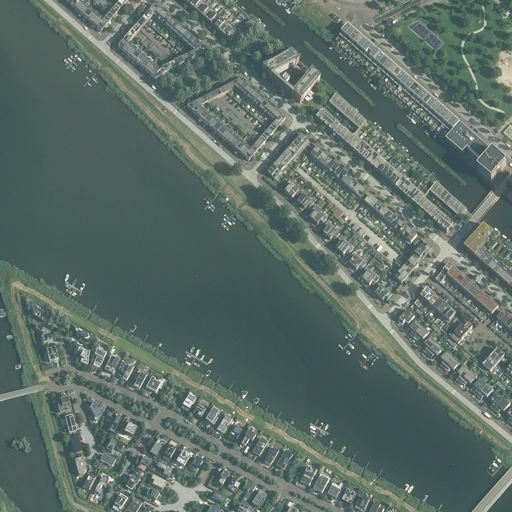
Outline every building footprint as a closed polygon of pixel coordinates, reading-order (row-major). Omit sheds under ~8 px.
[(74,9),(82,0),(74,0),(70,5),(74,9)] [(86,5),(87,4),(83,0),(82,0),(74,9),(79,13),(86,5)] [(121,9),(127,3),(123,0),(121,0),(121,1),(117,5),(120,8),(121,9)] [(193,11),(201,2),(197,0),(195,0),(189,7),(193,11)] [(290,0),(295,4),(291,8),(293,9),(300,1),(298,0),(290,0)] [(198,14),(205,6),(201,2),(193,11),(198,14)] [(104,11),(109,5),(107,3),(104,7),(102,7),(101,9),(104,11)] [(90,9),(86,5),(79,13),(83,17),(90,9)] [(153,16),(158,10),(154,6),(149,12),(153,16)] [(202,18),(209,10),(205,6),(198,14),(202,18)] [(95,13),(90,9),(83,17),(88,21),(95,13)] [(113,19),(118,13),(114,9),(109,15),(113,19)] [(156,20),(162,13),(158,10),(153,16),(152,17),(156,20)] [(206,21),(213,13),(209,10),(202,18),(206,21)] [(92,25),(101,15),(96,11),(95,13),(88,21),(92,25)] [(148,22),(152,17),(153,16),(149,12),(144,18),(148,22)] [(160,24),(167,17),(162,13),(156,20),(160,24)] [(210,25),(217,17),(213,13),(206,21),(210,25)] [(97,29),(104,21),(105,19),(101,15),(92,25),(97,29)] [(108,25),(113,19),(109,15),(105,19),(104,21),(108,25)] [(163,29),(171,20),(167,17),(160,24),(159,25),(163,29)] [(214,29),(221,20),(217,17),(210,25),(214,29)] [(151,24),(148,22),(144,18),(138,24),(143,28),(147,23),(150,26),(151,24)] [(168,31),(175,24),(171,20),(163,29),(168,32),(169,31),(168,31)] [(218,32),(225,24),(221,20),(214,29),(218,32)] [(101,32),(108,25),(104,21),(97,29),(101,32)] [(229,42),(258,27),(252,23),(241,28),(239,25),(239,24),(233,31),(229,27),(222,36),(229,42)] [(173,35),(179,27),(175,24),(168,31),(169,31),(173,35)] [(222,36),(229,27),(225,24),(218,32),(222,36)] [(459,125),(411,82),(386,60),(379,53),(372,48),(352,30),(348,27),(348,26),(335,41),(340,45),(447,139),(460,125),(459,125)] [(177,38),(183,31),(179,27),(173,35),(176,38),(177,38)] [(138,38),(141,34),(139,32),(135,28),(123,41),(127,45),(130,41),(131,42),(134,38),(137,40),(138,39),(138,38)] [(180,43),(187,35),(183,31),(177,38),(176,38),(175,39),(180,43)] [(185,45),(191,38),(187,35),(180,43),(184,47),(185,45)] [(189,49),(195,42),(191,38),(185,45),(189,49)] [(127,45),(123,41),(118,47),(122,51),(127,45)] [(127,55),(135,45),(131,42),(130,41),(127,45),(122,51),(127,55)] [(193,52),(199,45),(195,42),(189,49),(193,52)] [(138,51),(140,50),(135,45),(127,55),(131,59),(138,51)] [(191,61),(207,53),(199,45),(193,52),(193,53),(189,55),(188,56),(191,61)] [(143,55),(138,51),(131,59),(136,63),(143,55)] [(140,67),(147,59),(143,55),(136,63),(140,67)] [(293,92),(286,86),(288,83),(284,79),(282,82),(275,76),(295,66),(295,67),(298,63),(290,55),(261,70),(270,78),(269,78),(291,98),(292,97),(300,104),(319,81),(310,73),(293,92)] [(183,65),(191,61),(188,56),(185,57),(181,59),(183,65)] [(145,71),(152,63),(147,59),(140,67),(145,71)] [(183,65),(181,59),(173,63),(176,68),(183,65)] [(149,75),(156,67),(152,63),(145,71),(149,75)] [(176,68),(173,63),(166,67),(169,72),(176,68)] [(159,72),(161,71),(156,67),(149,75),(154,79),(161,76),(159,72)] [(169,72),(166,67),(162,69),(161,71),(159,72),(161,76),(169,72)] [(280,117),(240,81),(237,82),(238,84),(233,90),(237,93),(238,92),(242,95),(241,97),(257,111),(258,110),(262,113),(261,114),(269,122),(270,120),(274,124),(280,117)] [(211,102),(227,94),(231,97),(232,96),(229,93),(231,92),(233,90),(238,84),(237,82),(187,108),(191,112),(202,107),(206,104),(208,106),(211,103),(211,102)] [(367,123),(336,96),(329,104),(359,130),(360,131),(367,123)] [(225,125),(221,121),(220,122),(215,119),(216,117),(212,113),(211,115),(202,107),(191,112),(244,158),(252,149),(230,129),(229,130),(224,127),(225,125)] [(425,198),(354,136),(353,138),(323,111),(316,119),(334,134),(333,135),(336,137),(336,136),(338,138),(338,139),(340,141),(341,140),(343,142),(342,143),(344,145),(345,144),(417,207),(416,208),(419,210),(419,209),(421,211),(421,212),(423,214),(424,213),(426,215),(425,215),(427,217),(428,217),(447,233),(453,226),(423,200),(425,198)] [(270,129),(267,126),(266,128),(268,130),(265,135),(269,139),(285,121),(280,117),(274,124),(270,129)] [(506,166),(490,152),(460,125),(447,139),(446,141),(462,155),(467,150),(483,164),(477,170),(491,183),(498,176),(501,174),(500,173),(506,166)] [(425,198),(430,192),(429,192),(360,131),(359,130),(354,136),(425,198)] [(310,143),(302,135),(298,139),(307,147),(310,144),(310,143)] [(248,162),(266,142),(261,139),(252,149),(244,158),(248,162)] [(307,147),(298,139),(295,143),(304,151),(307,147)] [(304,151),(295,143),(291,147),(300,155),(304,151)] [(300,155),(291,147),(288,151),(297,159),(300,155)] [(313,161),(321,152),(317,149),(309,158),(313,161)] [(297,159),(288,151),(285,155),(292,161),(291,161),(293,163),(297,159)] [(317,165),(325,156),(321,152),(313,161),(317,165)] [(292,161),(285,155),(281,159),(288,165),(291,161),(292,161)] [(321,168),(328,159),(325,156),(317,165),(321,168)] [(290,166),(288,165),(281,159),(278,162),(287,170),(290,166)] [(324,171),(332,162),(328,159),(321,168),(324,171)] [(283,174),(287,170),(278,162),(274,166),(283,174)] [(328,175),(336,166),(332,162),(324,171),(328,175)] [(280,178),(283,174),(274,166),(271,170),(280,178)] [(332,178),(340,169),(336,166),(328,175),(332,178)] [(336,181),(344,173),(340,169),(332,178),(336,181)] [(280,178),(271,170),(268,174),(276,182),(280,178)] [(340,185),(348,176),(344,173),(336,181),(340,185)] [(344,188),(351,179),(348,176),(340,185),(344,188)] [(348,192),(355,183),(351,179),(344,188),(348,192)] [(289,196),(297,186),(294,183),(292,185),(290,183),(285,188),(287,190),(285,193),(289,196)] [(351,195),(359,186),(355,183),(348,192),(351,195)] [(467,211),(436,184),(429,192),(430,192),(460,218),(467,211)] [(301,190),(297,186),(289,196),(293,199),(295,197),(297,199),(302,193),(300,191),(301,190)] [(355,198),(363,189),(359,186),(351,195),(355,198)] [(359,202),(367,193),(363,189),(355,198),(359,202)] [(308,199),(302,193),(297,199),(299,201),(297,203),(301,207),(308,199)] [(368,207),(375,200),(371,196),(364,203),(368,207)] [(309,197),(308,199),(301,207),(305,210),(307,208),(309,210),(314,204),(312,202),(313,200),(309,197)] [(372,210),(378,203),(375,200),(368,207),(372,210)] [(376,213),(382,206),(378,203),(372,210),(370,212),(375,215),(376,214),(376,213)] [(380,217),(386,210),(382,206),(376,213),(376,214),(380,217)] [(310,219),(314,222),(321,214),(320,214),(314,209),(309,214),(312,217),(310,219)] [(382,222),(390,213),(386,210),(380,217),(378,218),(382,222)] [(322,212),(320,214),(321,214),(314,222),(317,226),(320,223),(322,225),(327,220),(324,218),(326,216),(322,212)] [(386,225),(394,216),(390,213),(382,222),(386,225)] [(390,229),(398,220),(394,216),(386,225),(390,229)] [(394,232),(402,223),(398,220),(390,229),(394,232)] [(398,235),(405,227),(402,223),(394,232),(398,235)] [(327,238),(335,228),(331,224),(330,226),(327,224),(323,230),(325,232),(323,234),(327,238)] [(511,268),(487,246),(483,243),(492,233),(484,225),(467,244),(468,244),(469,246),(466,249),(466,250),(511,290),(511,268)] [(401,239),(409,230),(405,227),(398,235),(401,239)] [(339,231),(335,228),(327,238),(330,241),(333,238),(335,241),(340,235),(337,233),(339,231)] [(405,242),(413,233),(409,230),(401,239),(405,242)] [(417,237),(413,233),(405,242),(409,246),(417,237)] [(340,253),(348,243),(344,240),(343,241),(340,239),(336,245),(338,247),(336,249),(340,253)] [(423,242),(420,246),(429,254),(432,250),(423,242)] [(352,246),(348,243),(340,253),(343,256),(346,254),(348,256),(353,250),(350,248),(352,246)] [(429,254),(420,246),(416,250),(425,258),(429,254)] [(425,258),(416,250),(413,254),(422,262),(425,258)] [(353,268),(361,258),(357,255),(356,257),(353,254),(349,260),(351,262),(349,265),(353,268)] [(422,262),(413,254),(410,258),(419,266),(422,262)] [(365,261),(361,258),(353,268),(356,271),(359,269),(361,271),(366,265),(364,263),(365,261)] [(419,266),(410,258),(406,262),(415,269),(419,266)] [(415,269),(406,262),(403,265),(412,273),(415,269)] [(412,273),(403,265),(400,269),(408,277),(412,273)] [(449,274),(453,269),(449,265),(444,270),(449,274)] [(408,277),(400,269),(396,273),(405,281),(408,277)] [(451,280),(458,272),(453,269),(449,274),(445,278),(446,278),(450,282),(451,280)] [(366,283),(374,273),(370,270),(369,272),(366,270),(362,275),(364,277),(362,280),(366,283)] [(435,280),(440,285),(446,278),(445,278),(449,274),(444,270),(443,272),(442,274),(442,273),(440,275),(440,276),(438,278),(438,277),(437,278),(438,279),(436,280),(435,280)] [(455,283),(462,276),(458,272),(451,280),(455,283)] [(378,277),(374,273),(366,283),(370,286),(372,284),(374,286),(379,281),(377,278),(378,277)] [(405,281),(396,273),(393,277),(401,285),(405,281)] [(458,288),(466,280),(462,276),(455,283),(454,284),(458,288)] [(463,290),(470,283),(466,280),(458,288),(463,292),(463,291),(463,290)] [(467,294),(474,287),(470,283),(463,290),(463,291),(467,294)] [(386,290),(379,285),(375,290),(377,292),(375,295),(379,298),(386,290)] [(471,299),(478,290),(474,287),(467,294),(466,295),(470,298),(471,299)] [(387,288),(386,290),(379,298),(383,302),(385,299),(387,301),(392,296),(390,294),(391,292),(387,288)] [(425,301),(431,293),(427,290),(414,305),(418,308),(421,305),(418,303),(421,300),(421,301),(422,299),(425,301)] [(475,302),(482,294),(478,290),(471,299),(470,298),(470,299),(474,303),(475,302)] [(428,306),(435,297),(431,293),(425,301),(424,302),(428,306)] [(479,306),(486,297),(482,294),(475,302),(479,305),(479,306)] [(432,309),(440,301),(435,297),(428,306),(432,309)] [(483,309),(490,301),(486,297),(479,306),(479,305),(478,306),(482,310),(483,309)] [(437,312),(444,304),(440,301),(432,309),(436,313),(437,312)] [(487,313),(494,304),(490,301),(483,309),(487,313)] [(43,314),(43,309),(40,308),(31,302),(33,317),(42,322),(43,321),(47,324),(45,315),(43,314)] [(441,315),(448,308),(444,304),(437,312),(441,315)] [(490,317),(498,308),(494,304),(487,313),(486,314),(490,317)] [(444,320),(452,311),(448,308),(441,315),(440,316),(444,320)] [(456,315),(452,311),(444,320),(443,321),(448,324),(456,315)] [(408,312),(400,321),(404,324),(406,322),(408,325),(415,318),(408,312)] [(500,324),(507,316),(503,312),(496,321),(500,324)] [(504,328),(511,319),(507,316),(500,324),(504,328)] [(473,329),(463,320),(459,325),(460,326),(460,325),(469,333),(473,329)] [(415,337),(423,328),(416,322),(410,329),(413,332),(411,334),(415,337)] [(460,325),(460,326),(457,329),(465,337),(469,333),(460,325)] [(53,342),(50,333),(37,326),(35,330),(37,331),(43,335),(41,339),(42,345),(53,342)] [(429,334),(423,328),(415,337),(418,340),(420,338),(423,341),(429,334)] [(465,337),(457,329),(453,334),(462,341),(465,337)] [(91,337),(88,335),(79,330),(75,331),(77,339),(77,340),(80,339),(80,340),(80,341),(82,340),(87,343),(92,342),(92,341),(91,337)] [(462,341),(453,334),(450,338),(458,345),(462,341)] [(427,348),(425,351),(429,354),(437,344),(431,339),(424,346),(427,348)] [(444,350),(437,344),(429,354),(433,357),(434,355),(437,357),(444,350)] [(54,362),(58,361),(55,349),(50,350),(51,350),(46,352),(50,363),(54,362)] [(88,358),(89,357),(89,356),(90,355),(85,352),(79,349),(77,353),(79,354),(78,355),(81,357),(80,359),(82,360),(80,363),(87,367),(88,361),(88,360),(89,359),(88,358)] [(506,358),(497,350),(493,354),(501,361),(502,362),(506,358)] [(100,351),(99,353),(97,352),(94,357),(97,358),(93,367),(99,370),(106,354),(100,351)] [(445,368),(453,359),(447,353),(441,360),(444,363),(442,365),(445,368)] [(501,361),(493,354),(490,358),(497,365),(498,365),(501,361)] [(112,375),(119,362),(111,358),(104,371),(112,375)] [(497,365),(490,358),(486,363),(495,370),(499,366),(498,365),(497,365)] [(460,364),(453,359),(445,368),(449,371),(451,369),(454,372),(460,364)] [(126,382),(133,370),(130,369),(131,367),(130,366),(125,363),(122,368),(120,372),(122,373),(119,378),(126,382)] [(483,367),(492,375),(496,371),(495,370),(486,363),(483,367)] [(460,376),(458,379),(462,382),(470,373),(464,367),(457,374),(460,376)] [(139,390),(148,374),(139,370),(137,374),(140,375),(137,380),(134,379),(131,386),(139,390)] [(477,378),(470,373),(462,382),(465,385),(467,383),(470,385),(477,378)] [(161,384),(155,380),(151,378),(146,389),(156,394),(161,384)] [(479,396),(487,386),(480,381),(474,388),(477,390),(475,393),(479,396)] [(493,392),(487,386),(479,396),(482,399),(484,397),(487,399),(493,392)] [(188,413),(195,401),(196,400),(190,394),(189,396),(181,409),(188,413)] [(495,410),(503,400),(497,394),(491,402),(494,404),(492,406),(495,410)] [(64,413),(71,411),(68,399),(56,402),(60,414),(61,414),(64,413)] [(510,406),(503,400),(495,410),(499,413),(501,411),(504,413),(510,406)] [(102,416),(105,410),(104,410),(105,409),(96,404),(93,403),(91,407),(90,409),(92,411),(90,414),(96,422),(99,420),(101,416),(102,416)] [(200,420),(208,407),(202,403),(199,405),(193,415),(200,420)] [(219,414),(219,413),(213,410),(213,409),(208,417),(205,422),(206,423),(212,426),(219,414)] [(115,422),(113,425),(109,432),(109,433),(113,435),(121,420),(109,413),(106,418),(115,422)] [(76,429),(74,422),(72,416),(65,418),(69,433),(69,435),(76,433),(76,429)] [(220,434),(221,433),(224,435),(227,429),(229,426),(232,421),(225,417),(217,430),(216,431),(220,434)] [(132,438),(137,429),(133,427),(132,423),(128,425),(125,423),(120,432),(132,438)] [(237,439),(243,431),(240,429),(235,427),(234,428),(234,427),(229,435),(228,438),(227,439),(231,441),(232,442),(234,439),(236,441),(237,439)] [(252,442),(255,437),(251,434),(253,432),(249,429),(240,445),(245,448),(249,440),(252,442)] [(82,454),(78,438),(71,439),(75,456),(82,454)] [(150,454),(156,458),(165,443),(159,439),(150,454)] [(126,451),(123,449),(124,447),(110,440),(108,444),(109,445),(106,451),(111,454),(112,452),(112,453),(113,451),(113,450),(114,448),(117,449),(117,451),(120,452),(124,454),(126,451)] [(252,453),(259,457),(267,444),(261,440),(252,453)] [(170,461),(179,448),(173,444),(171,443),(170,445),(171,446),(171,447),(169,446),(163,456),(170,461)] [(270,467),(278,453),(270,449),(268,453),(270,455),(269,457),(268,457),(265,463),(270,467)] [(177,462),(176,463),(184,467),(184,466),(184,467),(190,457),(183,452),(177,462)] [(285,452),(276,466),(276,467),(283,471),(292,457),(285,452)] [(100,462),(101,463),(112,468),(114,464),(119,467),(121,464),(115,462),(108,458),(103,455),(100,462)] [(144,474),(150,465),(152,462),(145,458),(137,470),(144,474)] [(193,475),(199,466),(200,467),(202,463),(196,458),(193,462),(193,463),(191,467),(188,472),(193,475)] [(86,471),(83,459),(82,459),(75,461),(76,467),(77,467),(79,476),(84,475),(86,471)] [(164,472),(162,475),(168,478),(170,475),(170,474),(172,471),(159,464),(156,468),(164,472)] [(318,472),(312,469),(312,471),(311,470),(310,471),(307,469),(306,471),(306,473),(305,475),(301,483),(304,484),(305,484),(306,485),(306,486),(307,485),(309,486),(309,487),(311,484),(313,479),(313,480),(314,479),(313,479),(314,477),(315,478),(318,472)] [(217,477),(221,479),(216,487),(220,489),(228,476),(223,473),(220,472),(217,477)] [(90,490),(96,479),(90,475),(84,487),(83,489),(89,492),(90,490)] [(323,492),(330,480),(321,475),(315,488),(313,490),(322,495),(323,492)] [(154,482),(152,486),(162,491),(166,483),(153,476),(151,481),(154,482)] [(104,489),(109,481),(108,480),(102,477),(95,491),(93,494),(100,497),(102,492),(101,491),(102,488),(104,489)] [(136,484),(137,483),(139,481),(133,477),(125,488),(131,492),(136,484)] [(240,485),(237,484),(236,483),(238,481),(234,478),(227,489),(235,494),(240,485)] [(247,493),(244,498),(248,500),(254,490),(256,488),(253,487),(247,483),(243,490),(247,493)] [(336,500),(338,497),(342,489),(333,485),(327,496),(334,499),(336,500)] [(150,490),(146,496),(156,501),(159,495),(150,490)] [(342,499),(342,501),(345,502),(351,506),(357,494),(356,494),(356,495),(352,493),(352,492),(351,492),(351,493),(347,491),(342,499)] [(265,496),(259,492),(251,505),(257,508),(262,500),(264,501),(267,497),(265,496)] [(215,493),(212,499),(224,505),(227,499),(223,497),(224,496),(218,493),(218,494),(215,493)] [(123,498),(120,496),(120,497),(113,507),(121,511),(124,508),(123,507),(127,500),(123,498)] [(355,509),(359,511),(361,511),(362,511),(365,511),(370,502),(365,499),(362,503),(359,501),(355,509)] [(137,511),(142,505),(134,500),(127,511),(137,511)] [(370,511),(383,511),(384,510),(381,509),(379,511),(378,511),(381,506),(375,503),(372,509),(373,509),(371,511),(370,511)]
